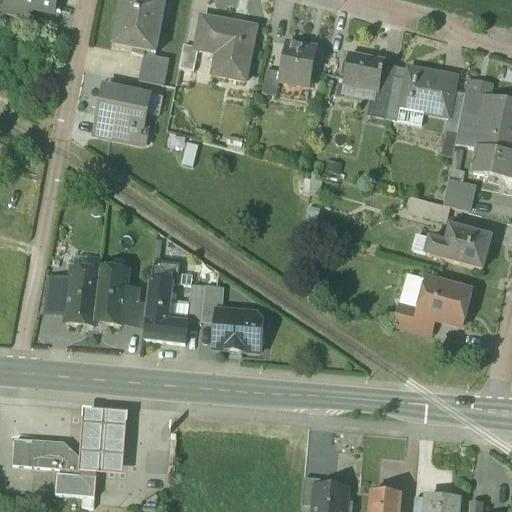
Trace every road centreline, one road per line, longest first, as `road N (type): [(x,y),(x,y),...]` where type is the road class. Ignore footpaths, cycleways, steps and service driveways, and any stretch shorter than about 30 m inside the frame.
road 1 (secondary): [(494,413),(21,375)]
road 2 (residential): [(91,0),(21,375)]
road 3 (residential): [(511,48),(326,0)]
